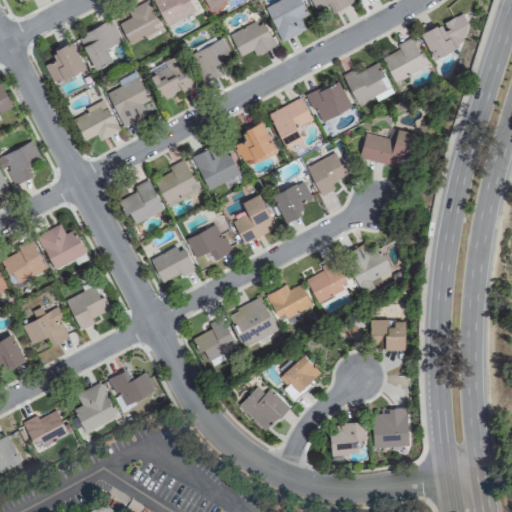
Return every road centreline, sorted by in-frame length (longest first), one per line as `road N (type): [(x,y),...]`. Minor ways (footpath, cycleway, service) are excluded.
road 1 (residential): [(479,471),(322,486),(267,468),(221,438),(0,32)]
road 2 (secondary): [(511,5),(464,164),(445,263),(442,398),(454,511)]
road 3 (residential): [(0,220),(414,0)]
road 4 (secondary): [(485,511),(472,421),(471,310),(481,221),(511,100)]
road 5 (residential): [(152,321),(377,202)]
road 6 (residential): [(0,400),(152,321)]
road 7 (residential): [(284,475),(311,416),(363,377)]
